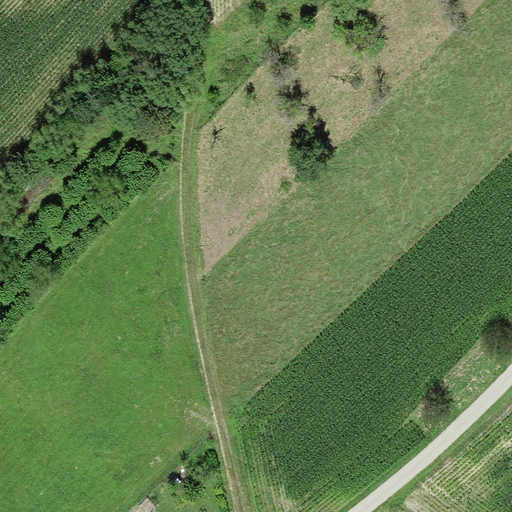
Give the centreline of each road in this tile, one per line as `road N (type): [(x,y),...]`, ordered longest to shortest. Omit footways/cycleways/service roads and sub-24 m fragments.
road 1 (track): [(190,0),(185,188),(202,345),(243,511)]
road 2 (track): [(355,511),(511,371)]
